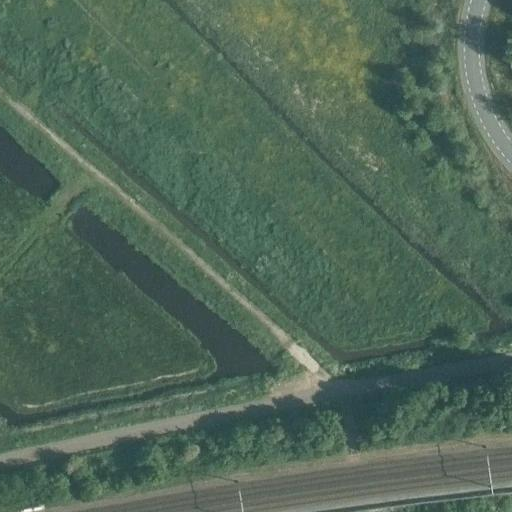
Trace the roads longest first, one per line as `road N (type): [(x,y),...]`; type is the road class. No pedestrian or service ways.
road 1 (track): [(333,389),(0,78)]
road 2 (unclassified): [(478,0),(475,86),(511,152)]
road 3 (track): [(92,164),(0,270)]
